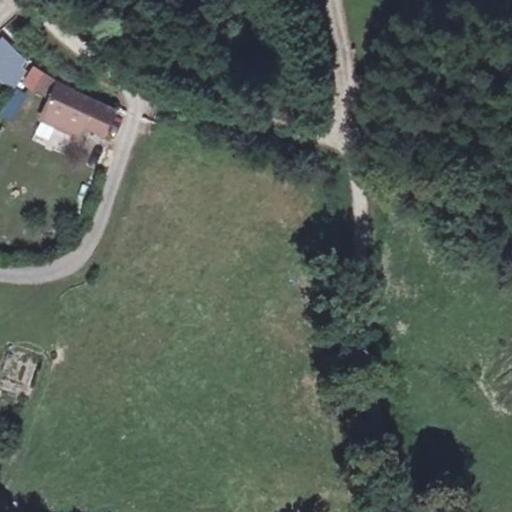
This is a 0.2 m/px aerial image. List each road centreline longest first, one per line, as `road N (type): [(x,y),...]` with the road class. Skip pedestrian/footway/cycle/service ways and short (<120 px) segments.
road 1 (track): [(349,132),(380,408),(424,511)]
road 2 (unclassified): [(35,0),(141,93),(244,119),(349,132)]
road 3 (track): [(317,0),(349,132)]
